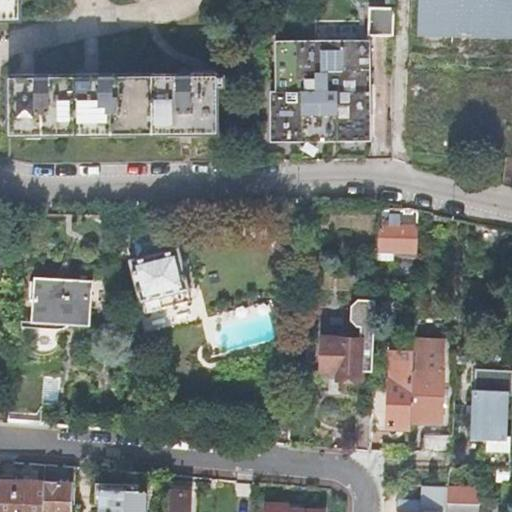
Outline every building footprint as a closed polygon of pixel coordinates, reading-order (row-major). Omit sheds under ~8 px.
[(20,0),(0,0),(0,18),(20,18),(20,0)] [(511,0),(423,0),(421,28),(511,32),(511,0)] [(368,37),(394,38),(395,9),(369,8),(368,37)] [(274,87),(273,138),(371,140),(373,40),(281,37),(279,87),(274,87)] [(220,74),(11,74),(11,132),(220,131),(220,74)] [(478,143),(479,105),(422,104),(421,141),(433,142),(441,149),(458,150),(466,143),(478,143)] [(511,157),(507,157),(503,184),(511,185),(511,157)] [(380,207),(379,207),(378,249),(419,251),(421,210),(412,208),(380,207)] [(180,247),(130,258),(140,300),(189,289),(180,247)] [(35,287),(33,329),(90,332),(92,290),(35,287)] [(376,300),(358,299),(351,305),(351,319),(357,325),(361,326),(361,338),(322,337),(321,370),(338,370),(338,378),(360,379),(361,370),(373,371),(376,300)] [(415,350),(411,421),(441,422),(445,340),(415,338),(415,350)] [(390,426),(411,427),(411,421),(415,350),(396,349),(395,360),(393,360),(391,411),(378,410),(377,431),(390,431),(390,426)] [(11,392),(10,413),(29,414),(31,388),(46,388),(47,377),(12,375),(11,392)] [(0,422),(9,423),(10,413),(11,392),(0,391),(0,422)] [(474,396),(472,446),(483,446),(483,476),(508,478),(508,447),(505,446),(506,405),(491,405),(491,396),(474,396)] [(261,398),(259,443),(288,445),(290,399),(261,398)] [(370,452),(371,416),(355,416),(353,450),(370,452)] [(426,434),(425,452),(428,451),(431,451),(436,453),(439,453),(452,454),(453,435),(426,434)] [(0,476),(0,511),(45,511),(46,484),(17,482),(17,477),(0,476)] [(102,490),(101,511),(143,511),(144,492),(130,490),(131,482),(123,481),(122,490),(102,490)] [(46,484),(45,511),(69,511),(70,484),(46,484)] [(447,511),(448,502),(448,489),(421,487),(421,503),(401,502),(400,511),(447,511)] [(448,487),(448,489),(448,502),(479,503),(479,488),(448,487)] [(171,491),(170,511),(191,511),(192,492),(171,491)] [(478,511),(479,503),(448,502),(447,511),(478,511)]
